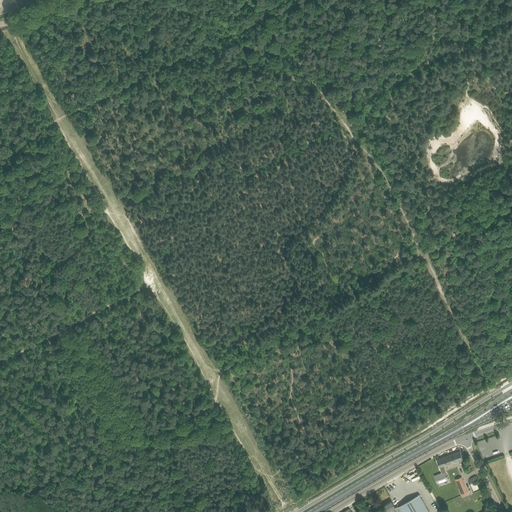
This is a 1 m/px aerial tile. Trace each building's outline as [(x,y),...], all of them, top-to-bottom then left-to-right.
[(460,451),(437,459),(440,467),(444,465),(460,460),(461,463),(464,461),(463,459),(460,451)] [(443,473),(434,476),(437,483),(449,479),(446,472),(443,473)] [(458,489),(461,495),(468,492),(461,476),(455,479),(459,488),(458,489)] [(430,493),(440,510),(442,509),(433,491),(430,493)] [(392,501),(384,505),(387,510),(388,511),(392,509),(393,511),(429,511),(422,499),(419,494),(399,506),(396,508),(395,507),(392,501)]
